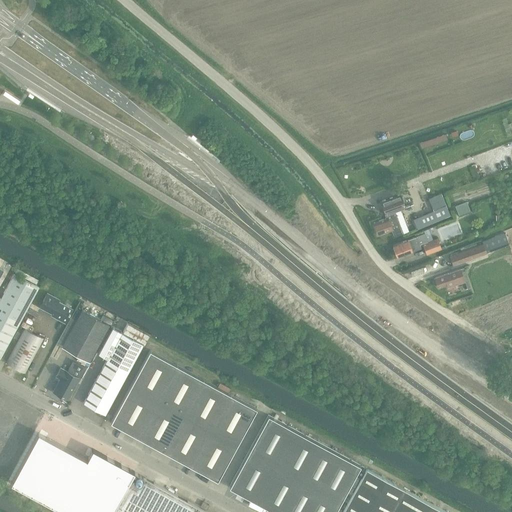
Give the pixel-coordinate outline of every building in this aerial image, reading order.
[(445,134),(433,138),(434,144),(447,140),(445,134)] [(387,218),(373,223),(378,235),(391,230),(394,237),(403,233),(409,231),(400,209),(405,207),(400,194),(381,201),(387,218)] [(429,199),(434,210),(413,219),(418,229),(449,216),(444,206),(445,206),(440,194),(429,199)] [(459,216),(471,212),(467,203),(456,207),(459,216)] [(420,248),(420,246),(423,244),(426,254),(441,249),(437,238),(428,242),(425,233),(416,237),(416,236),(392,245),(397,257),(420,248)] [(450,256),(453,265),(486,253),(483,244),(450,256)] [(465,282),(461,272),(464,271),(463,268),(434,278),(437,287),(446,284),(447,287),(465,282)] [(13,273),(0,298),(0,357),(38,286),(13,273)] [(55,317),(64,322),(72,309),(58,302),(59,300),(47,293),(43,301),(44,302),(41,307),(56,316),(55,317)] [(62,346),(89,361),(108,325),(82,311),(62,346)] [(7,363),(27,373),(44,338),(25,328),(7,363)] [(107,359),(129,370),(143,344),(113,328),(98,354),(107,359)] [(110,422),(217,481),(256,409),(149,351),(110,422)] [(105,415),(129,370),(107,359),(83,403),(105,415)] [(53,392),(68,399),(79,378),(85,368),(72,361),(67,371),(60,368),(56,376),(60,378),(53,392)] [(334,511),(355,475),(358,469),(360,465),(268,415),(229,487),(274,511),(334,511)] [(38,433),(11,483),(64,511),(207,511),(134,471),(92,449),(87,459),(38,433)] [(445,511),(366,469),(364,472),(361,478),(342,511),(445,511)] [(364,472),(358,469),(355,475),(361,478),(364,472)] [(202,502),(200,506),(206,510),(209,505),(202,502)]
